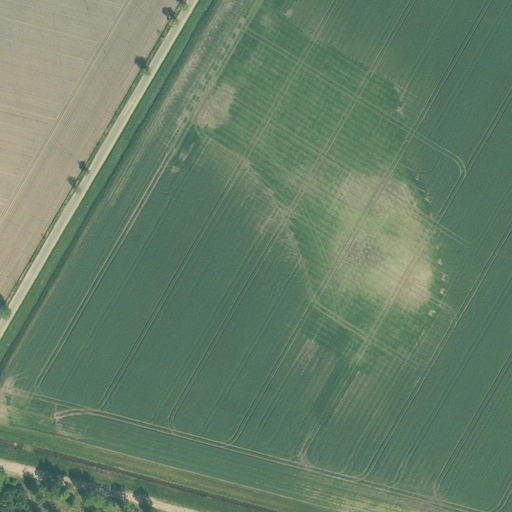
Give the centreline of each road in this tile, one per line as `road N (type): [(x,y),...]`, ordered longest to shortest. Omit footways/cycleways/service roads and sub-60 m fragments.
road 1 (unclassified): [(0,316),(187,0)]
road 2 (track): [(204,511),(0,458)]
